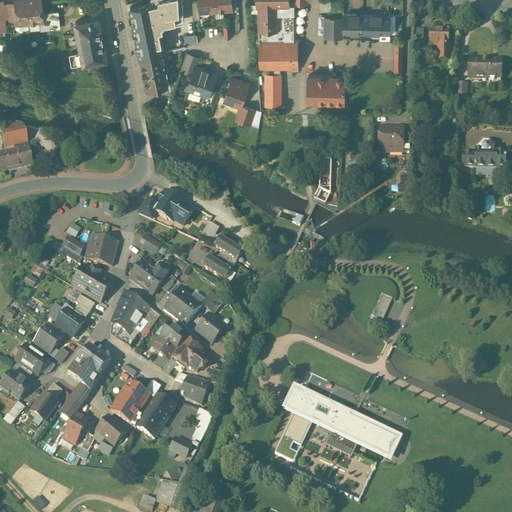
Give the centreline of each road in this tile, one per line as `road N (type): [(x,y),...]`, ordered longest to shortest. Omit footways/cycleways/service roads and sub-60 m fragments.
road 1 (tertiary): [(135,178),(142,157),(112,0)]
road 2 (track): [(511,432),(377,368)]
road 3 (tertiary): [(0,193),(135,178)]
road 4 (residential): [(118,283),(219,360)]
